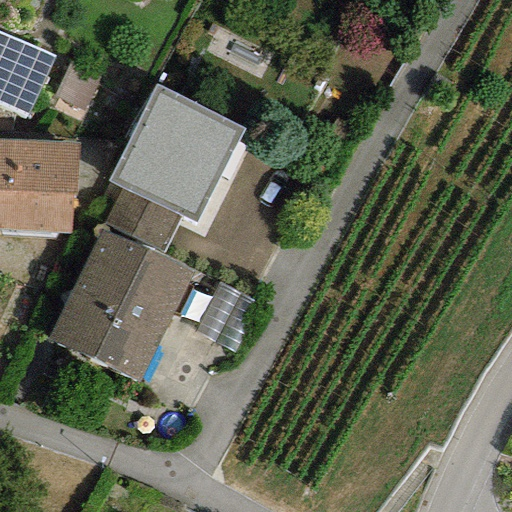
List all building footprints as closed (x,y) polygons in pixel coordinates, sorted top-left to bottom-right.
[(0,32),(0,105),(25,118),(54,58),(0,32)] [(242,128),(152,84),(104,181),(120,189),(179,218),(194,225),(242,128)] [(0,138),(0,231),(70,234),(72,201),(76,200),(78,141),(0,138)] [(159,259),(179,218),(120,189),(100,231),(159,259)] [(159,259),(100,231),(47,340),(137,383),(190,274),(159,259)]
